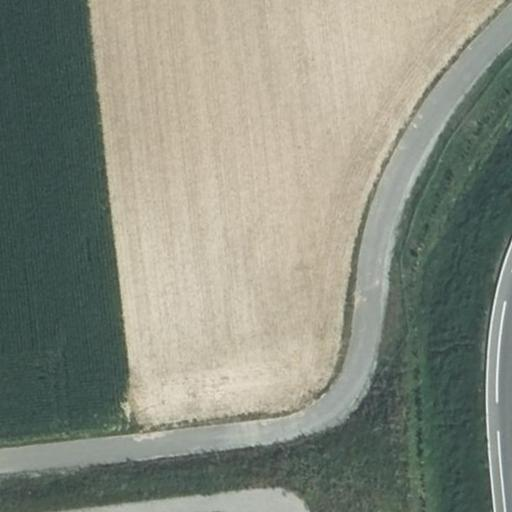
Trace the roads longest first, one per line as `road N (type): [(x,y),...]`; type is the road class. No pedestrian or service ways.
road 1 (track): [(0,465),(266,435),(315,419),(351,394),(388,218),(409,166),(459,82),(511,27)]
road 2 (trunk): [(511,292),(503,355),(511,508)]
